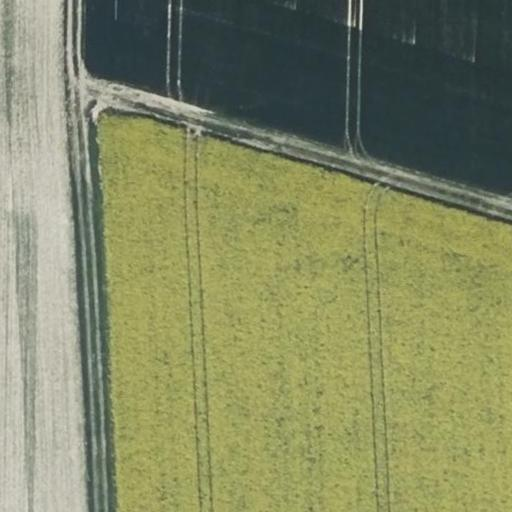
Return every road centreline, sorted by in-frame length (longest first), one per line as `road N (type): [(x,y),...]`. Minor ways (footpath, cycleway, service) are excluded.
road 1 (track): [(71,0),(68,93),(91,511)]
road 2 (track): [(68,93),(511,223)]
